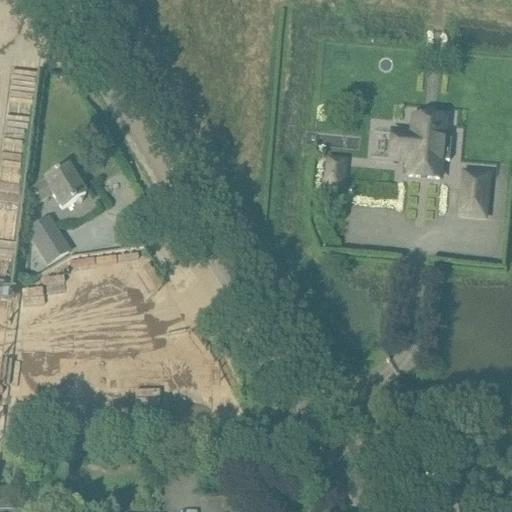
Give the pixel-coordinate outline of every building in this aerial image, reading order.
[(410,163),(408,178),(439,181),(441,161),(449,162),(451,140),(443,139),(444,123),(413,120),(412,136),(393,134),(390,161),(410,163)] [(61,212),(68,208),(85,197),(67,169),(44,183),(44,184),(28,194),(35,207),(52,196),(61,212)] [(487,178),(464,176),(460,217),(484,219),(487,178)] [(341,180),(327,179),(326,191),(340,192),(341,180)] [(24,233),(47,269),(71,254),(48,219),(24,233)] [(99,288),(143,286),(142,255),(98,257),(99,288)] [(18,511),(19,511),(13,511),(13,489),(0,486),(0,511),(18,511)]
